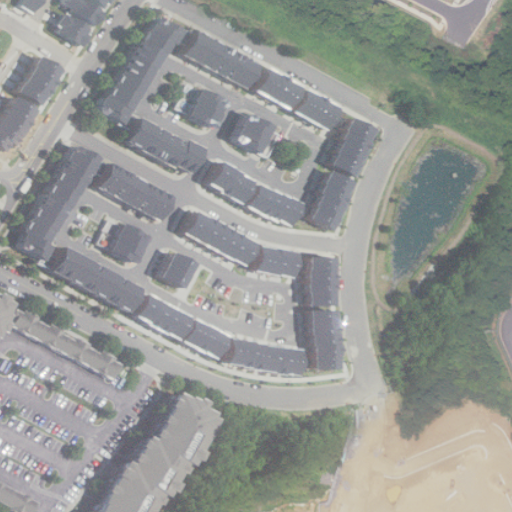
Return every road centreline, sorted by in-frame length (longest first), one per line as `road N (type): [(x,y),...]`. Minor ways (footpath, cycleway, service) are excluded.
road 1 (residential): [(373,401),(356,307),(367,202),(401,132),(473,22)]
road 2 (residential): [(372,386),(295,399),(231,392),(0,278)]
road 3 (residential): [(358,250),(251,230),(57,123)]
road 4 (residential): [(401,132),(160,0)]
road 5 (residential): [(131,0),(20,185)]
road 6 (residential): [(232,96),(136,278)]
road 7 (residential): [(511,459),(492,429),(366,456)]
